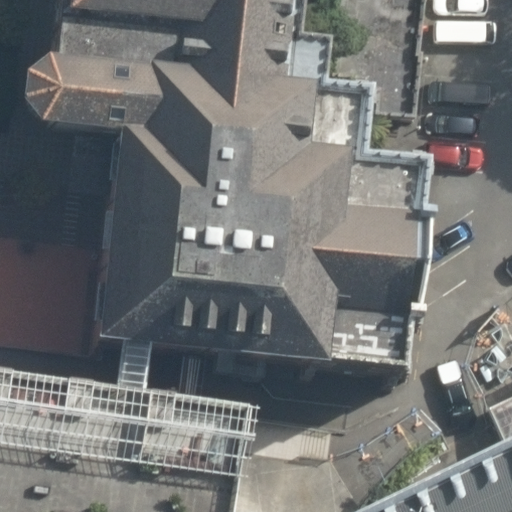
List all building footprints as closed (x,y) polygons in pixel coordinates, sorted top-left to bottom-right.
[(101,248),(90,342),(116,344),(144,348),(321,367),(321,362),(396,371),(401,316),(414,318),(423,213),(415,212),(420,158),(393,155),(360,152),(365,113),(366,89),(320,84),(325,41),(293,38),(296,0),(57,0),(51,57),(43,56),(20,75),(18,102),(36,126),(115,135),(111,164),(101,248)] [(296,0),(293,38),(325,41),(320,84),(366,89),(365,113),(397,116),(412,119),(425,0),(296,0)] [(124,391),(138,393),(144,348),(116,344),(110,389),(124,391)] [(0,511),(225,511),(230,482),(234,461),(242,408),(124,391),(0,373),(0,511)] [(509,511),(511,511),(511,438),(402,493),(363,511),(509,511)]
